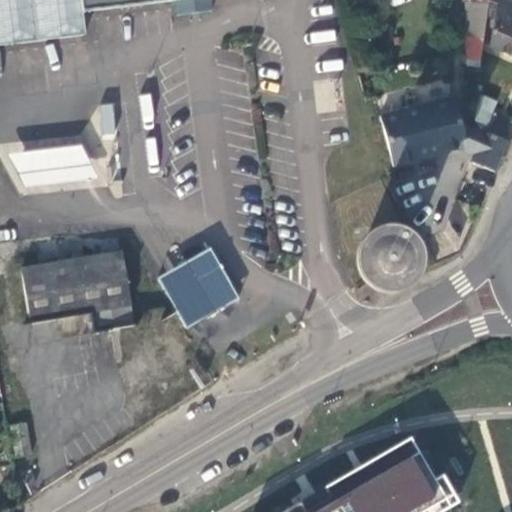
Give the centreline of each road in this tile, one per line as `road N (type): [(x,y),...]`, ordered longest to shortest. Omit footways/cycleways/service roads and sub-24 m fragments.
road 1 (secondary): [(508,255),(67,511)]
road 2 (secondary): [(118,511),(321,392),(511,322)]
